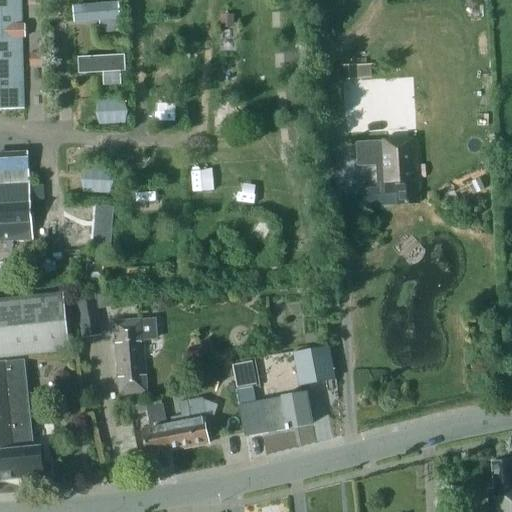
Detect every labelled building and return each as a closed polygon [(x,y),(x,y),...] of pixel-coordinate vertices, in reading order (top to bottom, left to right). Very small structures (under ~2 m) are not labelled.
[(0,0),(0,110),(23,110),(21,39),(25,38),(25,26),(21,26),(19,0),(0,0)] [(120,19),(119,0),(72,4),(74,21),(99,20),(99,33),(118,32),(117,18),(120,19)] [(220,15),(220,27),(233,28),(233,15),(220,15)] [(126,71),(125,53),(77,55),(78,73),(103,72),(103,85),(121,85),(121,71),(126,71)] [(128,100),(98,100),(98,113),(115,113),(115,121),(128,121),(128,100)] [(419,203),(416,138),(378,140),(380,175),(378,175),(379,193),(397,192),(398,204),(419,203)] [(89,148),(89,156),(119,157),(119,149),(89,148)] [(0,241),(32,240),(27,153),(0,154),(0,241)] [(116,224),(117,207),(69,206),(69,223),(87,223),(86,234),(103,235),(104,224),(116,224)] [(86,265),(85,278),(101,280),(102,267),(86,265)] [(0,300),(0,359),(69,352),(63,293),(0,300)] [(94,293),(74,297),(79,322),(98,319),(94,293)] [(114,320),(121,394),(146,392),(142,341),(158,340),(156,319),(140,320),(140,318),(114,320)] [(329,347),(293,353),(299,386),(335,379),(329,347)] [(24,361),(0,363),(0,426),(31,424),(24,361)] [(252,362),(232,366),(236,388),(257,384),(252,362)] [(57,372),(53,377),(54,384),(60,388),(66,386),(70,381),(69,374),(63,371),(57,372)] [(282,400),(240,409),(245,437),(312,424),(306,392),(282,397),(282,400)] [(173,423),(167,425),(173,450),(194,446),(193,441),(206,439),(203,424),(206,424),(201,399),(181,403),(183,416),(172,419),(173,423)] [(144,403),(132,405),(134,415),(146,412),(144,403)] [(173,450),(167,425),(164,405),(148,409),(152,428),(143,430),(148,455),(173,450)] [(0,478),(42,475),(39,447),(33,447),(31,424),(0,426),(0,478)] [(511,511),(511,457),(491,460),(493,488),(488,488),(489,511),(511,511)]
